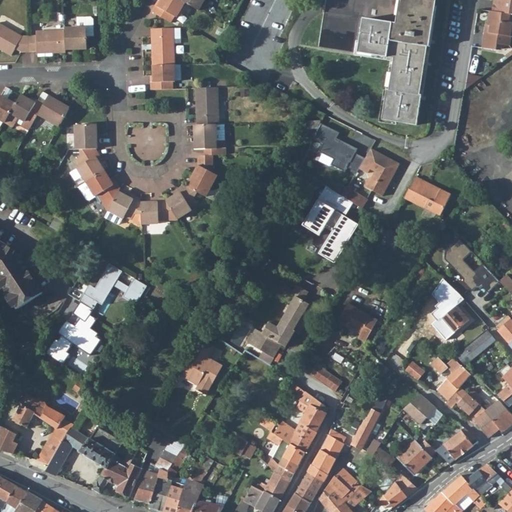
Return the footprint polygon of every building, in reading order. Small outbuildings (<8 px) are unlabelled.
[(175,17),(184,1),(181,0),(160,0),(157,7),(155,5),(152,11),(154,12),(154,13),(169,22),(173,16),(175,17)] [(181,0),(184,1),(198,10),(203,0),(181,0)] [(386,118),(420,123),(424,100),(422,100),(436,0),(326,0),(320,46),(397,57),(393,88),(390,88),(386,118)] [(511,0),(495,0),(494,9),(511,12),(511,0)] [(499,42),(511,43),(511,41),(511,19),(511,20),(511,12),(494,9),(491,9),(489,23),(492,24),(491,31),(486,30),(483,46),(498,48),(499,42)] [(66,49),(87,47),(86,35),(93,35),(92,18),(90,16),(76,17),(77,27),(64,28),(64,30),(66,49)] [(0,51),(8,55),(13,48),(20,52),(29,51),(27,36),(20,37),(0,25),(0,51)] [(174,65),(173,43),(173,28),(151,29),(153,65),(174,65)] [(35,51),(36,53),(65,51),(66,49),(64,30),(34,31),(35,36),(27,36),(29,51),(35,51)] [(175,81),(175,80),(174,65),(153,65),(153,82),(151,82),(151,90),(173,89),(173,82),(175,81)] [(196,88),(198,124),(216,123),(219,123),(218,87),(196,88)] [(35,102),(21,93),(20,95),(15,104),(10,112),(5,121),(13,127),(18,117),(25,121),(22,126),(29,130),(33,123),(38,113),(44,104),(37,100),(35,102)] [(0,119),(4,122),(5,121),(10,112),(15,104),(0,94),(0,119)] [(44,104),(38,113),(59,125),(70,107),(49,95),(44,104)] [(511,107),(490,124),(497,134),(511,122),(511,107)] [(302,119),(302,127),(320,127),(324,118),(302,119)] [(195,124),(196,148),(206,147),(206,153),(214,153),(226,152),(226,139),(217,140),(216,123),(198,124),(195,124)] [(219,123),(216,123),(217,140),(226,139),(225,123),(219,123)] [(72,125),(73,149),(78,149),(93,148),(95,148),(94,124),(72,125)] [(93,148),(78,149),(79,157),(74,160),(78,167),(76,169),(85,183),(103,172),(93,154),(93,148)] [(372,148),(359,168),(368,172),(370,169),(372,165),(378,167),(376,172),(373,177),(369,179),(366,186),(384,195),(400,163),(372,148)] [(200,164),(189,186),(199,191),(208,196),(212,189),(219,174),(215,172),(215,169),(214,153),(206,153),(200,153),(200,164)] [(107,200),(113,203),(119,192),(120,189),(111,185),(103,172),(85,183),(78,187),(85,199),(89,200),(93,197),(94,198),(97,196),(101,203),(107,200)] [(405,194),(440,214),(451,193),(440,187),(439,189),(421,180),(422,177),(416,174),(405,194)] [(182,191),(167,201),(173,210),(179,218),(193,209),(192,206),(199,202),(196,197),(199,191),(189,186),(186,184),(182,191)] [(349,184),(342,195),(353,202),(363,208),(368,200),(356,193),(358,190),(349,184)] [(345,215),(353,202),(342,195),(327,186),(303,224),(320,235),(325,226),(333,231),(320,253),(336,263),(359,224),(345,215)] [(208,196),(217,201),(219,196),(223,195),(221,189),(215,190),(212,189),(208,196)] [(136,214),(141,213),(141,202),(141,199),(133,199),(119,192),(113,203),(108,212),(122,220),(123,220),(125,217),(132,220),(136,214)] [(141,213),(142,223),(159,223),(159,220),(167,220),(167,214),(173,210),(167,201),(165,198),(158,202),(141,202),(141,213)] [(122,220),(108,212),(105,219),(117,225),(119,225),(122,220)] [(400,236),(387,227),(380,240),(394,248),(400,236)] [(488,293),(500,281),(483,263),(474,271),(463,259),(472,251),(471,251),(459,238),(445,251),(445,258),(463,278),(463,281),(471,290),(475,287),(480,288),(482,286),(488,293)] [(0,280),(5,288),(11,296),(18,306),(19,308),(43,292),(34,278),(32,279),(27,273),(29,271),(16,251),(14,253),(7,249),(8,247),(0,241),(0,280)] [(122,271),(109,263),(95,288),(91,286),(86,295),(83,293),(79,300),(81,302),(93,309),(97,302),(102,305),(113,285),(125,292),(123,297),(135,304),(147,286),(134,278),(129,287),(117,279),(122,271)] [(430,315),(437,323),(440,320),(453,334),(469,320),(456,306),(464,299),(458,293),(444,279),(432,296),(439,303),(435,307),(437,309),(430,315)] [(500,281),(511,293),(511,289),(502,279),(500,281)] [(89,284),(83,293),(86,295),(91,286),(89,284)] [(257,348),(273,357),(281,344),(285,346),(294,331),(295,330),(293,329),(296,326),(301,329),(308,317),(303,314),(309,303),(303,300),(308,291),(297,284),(291,293),(295,296),(278,327),(268,321),(262,332),(256,328),(249,340),(258,346),(257,348)] [(15,308),(18,306),(11,296),(8,297),(15,308)] [(93,309),(81,302),(73,313),(80,318),(75,326),(66,320),(58,333),(61,335),(58,340),(56,338),(46,353),(63,364),(70,354),(67,352),(73,343),(90,355),(101,339),(96,336),(98,333),(91,328),(97,319),(91,315),(94,310),(93,309)] [(365,342),(375,325),(368,321),(371,316),(348,303),(338,321),(360,334),(358,338),(365,342)] [(378,320),(371,316),(368,321),(375,325),(378,320)] [(496,327),(499,329),(511,318),(508,316),(496,327)] [(511,319),(511,318),(499,329),(498,330),(511,346),(511,319)] [(457,355),(465,364),(496,340),(488,331),(466,350),(465,348),(457,355)] [(197,386),(208,393),(212,386),(223,365),(209,357),(209,356),(207,351),(211,344),(200,338),(195,347),(180,374),(198,385),(197,386)] [(437,389),(449,399),(461,387),(463,384),(472,375),(462,366),(454,358),(446,364),(439,356),(432,364),(442,374),(449,368),(454,373),(448,377),(437,389)] [(406,369),(417,379),(424,371),(412,361),(406,369)] [(319,367),(313,376),(336,391),(342,382),(319,367)] [(511,367),(503,377),(509,385),(498,395),(511,408),(511,367)] [(73,388),(78,392),(83,384),(77,381),(73,388)] [(311,404),(308,409),(301,422),(296,431),(282,421),(274,433),(279,436),(305,452),(329,409),(298,386),(296,384),(292,390),(311,404)] [(456,403),(470,415),(480,404),(469,394),(463,389),(461,387),(449,399),(446,403),(452,408),(456,403)] [(473,390),(469,394),(480,404),(488,412),(500,430),(502,433),(511,424),(511,413),(499,400),(491,406),(473,390)] [(56,428),(49,440),(60,447),(72,427),(73,423),(63,418),(65,415),(47,406),(46,410),(34,403),(36,400),(27,395),(25,397),(24,396),(23,395),(22,395),(21,395),(19,396),(18,397),(18,398),(18,399),(18,400),(19,401),(19,402),(20,402),(21,403),(22,403),(23,403),(14,421),(27,428),(35,413),(56,428)] [(362,449),(370,432),(375,423),(385,403),(389,406),(392,401),(381,395),(376,403),(371,411),(368,417),(367,417),(366,419),(363,425),(362,425),(352,444),(362,449)] [(415,399),(426,408),(431,403),(421,395),(415,399)] [(40,399),(36,400),(34,403),(46,410),(47,406),(46,402),(40,399)] [(475,420),(489,438),(500,430),(488,412),(480,404),(470,415),(466,418),(472,423),(475,420)] [(298,420),(301,422),(308,409),(304,406),(297,417),(298,420)] [(259,421),(273,430),(276,424),(263,415),(259,421)] [(380,425),(375,423),(370,432),(376,434),(380,425)] [(0,449),(11,430),(0,424),(0,449)] [(103,467),(105,468),(106,466),(107,467),(111,460),(128,468),(133,457),(128,455),(124,461),(114,455),(121,441),(96,426),(88,438),(72,427),(60,447),(50,465),(49,465),(46,471),(57,476),(73,447),(103,465),(103,467)] [(0,449),(14,454),(18,444),(14,441),(18,434),(11,430),(0,449)] [(443,446),(436,451),(437,452),(450,464),(473,446),(461,430),(443,445),(443,446)] [(273,457),(267,464),(268,465),(276,472),(279,465),(294,473),(305,452),(279,436),(274,433),(272,431),(268,437),(276,442),(279,446),(273,457)] [(312,464),(328,474),(332,467),(337,458),(345,444),(329,434),(312,464)] [(250,458),(257,448),(240,436),(235,445),(231,450),(239,455),(241,453),(243,455),(250,458)] [(50,465),(60,447),(49,440),(37,461),(49,465),(50,465)] [(368,452),(374,456),(382,443),(375,440),(368,452)] [(398,457),(415,475),(433,458),(432,457),(437,452),(436,451),(425,441),(420,446),(415,441),(398,457)] [(162,469),(168,472),(171,468),(177,456),(165,451),(155,465),(162,469)] [(177,456),(171,468),(178,472),(185,460),(178,456),(177,456)] [(256,463),(263,470),(268,465),(267,464),(261,458),(256,463)] [(101,476),(109,480),(119,485),(117,491),(130,496),(142,469),(131,465),(129,470),(127,469),(128,468),(111,460),(107,467),(106,466),(105,468),(101,476)] [(177,511),(193,511),(198,501),(202,489),(204,485),(200,483),(209,468),(206,467),(207,465),(203,462),(193,477),(191,480),(189,479),(188,478),(187,481),(186,484),(177,511)] [(151,504),(157,484),(164,485),(166,480),(169,480),(170,476),(168,472),(162,469),(155,465),(151,463),(147,474),(135,499),(150,504),(151,504)] [(466,480),(475,490),(492,477),(495,481),(501,477),(487,463),(466,480)] [(308,472),(324,481),(328,474),(312,464),(308,472)] [(276,472),(290,481),(294,473),(279,465),(276,472)] [(350,490),(351,490),(358,482),(344,468),(336,476),(350,490)] [(276,472),(268,486),(256,480),(253,486),(279,500),(290,481),(276,472)] [(294,493),(311,503),(317,493),(324,481),(308,472),(294,493)] [(379,501),(384,508),(390,504),(393,508),(418,489),(402,474),(385,496),(384,495),(379,501)] [(462,510),(463,511),(480,495),(475,490),(466,480),(461,475),(442,492),(462,510)] [(0,476),(0,496),(3,498),(0,501),(0,506),(4,509),(7,502),(18,486),(0,476)] [(109,480),(101,476),(99,480),(98,480),(92,489),(100,493),(109,480)] [(336,493),(341,499),(351,490),(350,490),(336,476),(335,476),(326,490),(331,496),(336,493)] [(173,481),(169,480),(166,480),(164,485),(157,484),(151,504),(150,504),(148,507),(163,511),(172,486),(173,481)] [(181,488),(172,486),(163,511),(164,511),(177,511),(186,484),(183,483),(181,488)] [(332,511),(353,511),(351,509),(352,507),(371,490),(362,485),(362,486),(354,494),(332,511)] [(18,486),(7,502),(17,508),(28,493),(18,486)] [(246,511),(249,504),(255,508),(256,507),(265,511),(272,511),(279,500),(253,486),(246,498),(245,501),(243,500),(236,511),(246,511)] [(511,511),(511,489),(499,504),(508,511),(511,511)] [(332,511),(354,494),(351,490),(341,499),(336,493),(331,496),(326,490),(320,499),(330,511),(332,511)] [(442,492),(424,509),(428,511),(459,511),(462,510),(442,492)] [(33,495),(28,493),(17,508),(15,511),(36,511),(43,501),(33,495)] [(287,505),(299,511),(305,511),(311,503),(294,493),(287,505)] [(60,511),(43,501),(36,511),(60,511)] [(220,511),(224,506),(198,501),(193,511),(220,511)]
